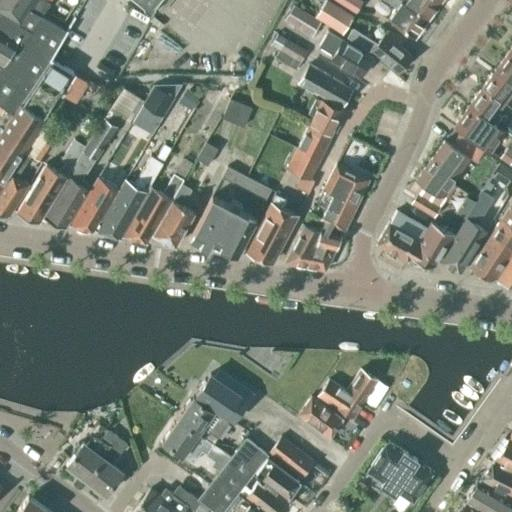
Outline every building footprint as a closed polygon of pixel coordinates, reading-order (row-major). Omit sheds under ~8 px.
[(13,0),(0,0),(0,105),(13,114),(49,59),(66,30),(42,14),(41,16),(13,0)] [(13,0),(41,16),(42,14),(50,2),(46,0),(13,0)] [(135,0),(149,11),(158,0),(135,0)] [(329,0),(324,0),(315,16),(342,33),(353,15),(329,0)] [(335,0),(355,13),(362,1),(360,0),(335,0)] [(427,18),(401,0),(384,0),(395,7),(388,17),(414,36),(427,18)] [(401,0),(427,18),(440,1),(438,0),(401,0)] [(312,36),(319,24),(321,21),(293,3),(284,19),(312,36)] [(411,55),(397,43),(382,35),(376,41),(352,27),(344,40),(367,53),(371,49),(397,71),(411,55)] [(332,54),(330,58),(360,75),(371,56),(367,53),(344,40),(327,29),(317,45),(332,54)] [(274,57),(296,69),(306,49),(277,33),(270,44),(278,49),(274,57)] [(511,54),(508,51),(495,69),(511,81),(511,54)] [(49,59),(13,114),(0,133),(0,185),(44,119),(45,120),(73,73),(49,59)] [(315,91),(340,105),(351,87),(308,63),(298,82),(315,91)] [(511,81),(495,69),(482,86),(504,103),(511,93),(511,92),(511,81)] [(64,93),(76,100),(87,81),(75,74),(64,93)] [(162,113),(173,94),(154,83),(143,101),(162,113)] [(511,120),(501,112),(500,115),(497,113),(504,103),(482,86),(469,104),(505,130),(511,135),(511,120)] [(181,102),(191,107),(199,94),(189,89),(181,102)] [(229,98),(224,110),(221,117),(243,126),(251,107),(229,98)] [(338,117),(341,109),(320,99),(316,107),(306,127),(328,138),(338,117)] [(505,130),(469,104),(453,126),(490,151),(505,130)] [(66,175),(67,175),(68,176),(42,215),(64,225),(89,187),(80,181),(95,158),(96,158),(118,125),(116,124),(123,114),(110,105),(72,166),(66,175)] [(143,126),(133,121),(126,134),(136,139),(143,126)] [(319,157),(328,138),(306,127),(297,146),(319,157)] [(39,128),(25,151),(0,188),(0,211),(8,215),(29,183),(17,175),(31,155),(34,157),(49,135),(39,128)] [(482,151),(458,134),(451,144),(445,139),(415,180),(440,196),(469,157),(475,161),(482,151)] [(217,147),(205,140),(195,158),(207,165),(217,147)] [(319,157),(297,146),(287,166),(308,177),(319,157)] [(122,231),(125,228),(149,184),(163,162),(150,154),(134,182),(125,177),(108,205),(96,224),(98,223),(94,228),(119,237),(122,231)] [(96,224),(108,205),(97,198),(116,166),(107,160),(87,192),(69,223),(93,230),(96,224)] [(38,220),(67,175),(66,175),(72,166),(65,161),(59,170),(46,162),(16,211),(38,220)] [(317,219),(323,221),(344,229),(369,178),(336,162),(316,201),(323,203),(317,219)] [(270,188),(227,165),(221,176),(265,199),(270,188)] [(511,171),(500,165),(495,176),(509,183),(511,177),(511,171)] [(162,192),(149,184),(125,228),(121,233),(147,242),(152,232),(181,182),(183,178),(173,172),(162,192)] [(191,188),(181,182),(152,232),(175,244),(194,211),(182,204),(191,188)] [(469,210),(474,193),(456,188),(452,206),(469,210)] [(492,196),(483,190),(469,211),(479,217),(492,196)] [(416,192),(410,202),(434,216),(439,207),(416,192)] [(210,242),(236,255),(256,218),(211,194),(189,239),(207,248),(210,242)] [(511,197),(499,218),(490,233),(511,244),(511,197)] [(271,203),(246,250),(271,261),(296,214),(271,203)] [(426,227),(395,209),(390,219),(389,219),(375,242),(406,260),(408,255),(433,266),(454,231),(430,220),(426,227)] [(459,272),(485,230),(465,217),(438,260),(459,272)] [(323,221),(320,230),(306,265),(324,268),(343,229),(344,229),(323,221)] [(284,261),(306,265),(320,230),(303,224),(284,261)] [(511,248),(511,244),(490,233),(480,248),(504,261),(511,248)] [(493,280),(504,261),(480,248),(468,267),(493,280)] [(511,251),(495,278),(511,283),(511,251)] [(360,367),(346,389),(363,400),(378,378),(360,367)] [(214,376),(210,373),(205,379),(204,378),(199,386),(200,387),(195,393),(233,420),(252,393),(218,369),(214,376)] [(316,394),(352,418),(363,400),(346,389),(327,377),(316,394)] [(298,414),(328,437),(342,417),(311,394),(298,414)] [(177,418),(213,442),(220,432),(206,422),(214,410),(193,395),(177,418)] [(206,453),(213,442),(177,418),(161,440),(183,455),(191,443),(206,453)] [(85,478),(117,436),(107,428),(100,438),(97,436),(91,435),(85,443),(82,441),(66,463),(85,478)] [(282,435),(267,453),(281,463),(281,462),(301,476),(312,459),(293,446),(294,445),(282,435)] [(117,436),(85,478),(105,493),(122,471),(111,463),(127,443),(117,436)] [(215,511),(220,511),(229,502),(237,491),(243,483),(253,471),(265,456),(267,453),(263,450),(246,436),(197,498),(200,500),(215,511)] [(511,438),(508,437),(493,458),(511,468),(511,438)] [(401,452),(385,442),(367,470),(382,480),(380,483),(394,492),(396,489),(412,500),(430,472),(415,461),(417,458),(403,449),(401,452)] [(298,479),(265,456),(253,471),(288,495),(298,479)] [(511,468),(492,459),(479,478),(511,494),(511,468)] [(237,491),(264,511),(275,511),(286,497),(265,483),(264,484),(256,479),(249,488),(243,483),(237,491)] [(482,511),(511,511),(511,501),(477,481),(463,501),(482,511)] [(131,511),(181,511),(188,504),(193,509),(200,500),(197,498),(178,483),(171,492),(164,486),(158,494),(150,487),(131,511)] [(264,511),(237,491),(229,502),(236,507),(231,511),(264,511)] [(52,511),(28,494),(16,511),(17,511),(52,511)] [(482,511),(463,501),(454,511),(482,511)]
